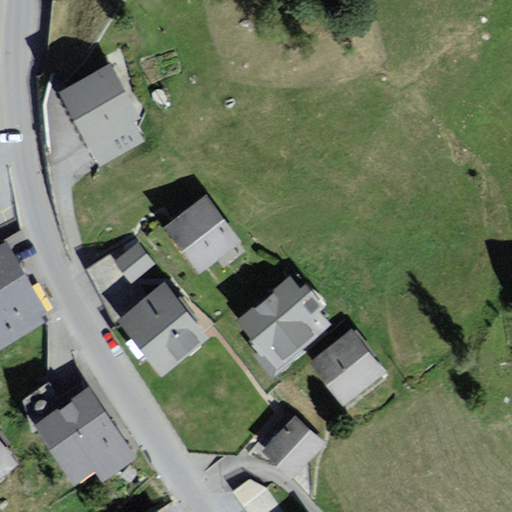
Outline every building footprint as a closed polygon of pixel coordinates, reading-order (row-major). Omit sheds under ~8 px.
[(117,64),(69,87),(106,164),(154,142),(117,64)] [(247,240),(212,198),(174,230),(209,272),(247,240)] [(16,244),(0,253),(0,337),(5,347),(59,316),(16,244)] [(159,264),(142,244),(121,263),(138,282),(159,264)] [(336,324),(298,278),(247,321),(285,367),(336,324)] [(219,334),(173,280),(128,318),(174,372),(219,334)] [(394,374),(358,329),(320,360),(356,404),(394,374)] [(142,453),(100,392),(57,421),(99,482),(142,453)] [(331,443),(298,414),(268,448),(301,477),(331,443)] [(0,472),(18,458),(0,435),(0,472)]
